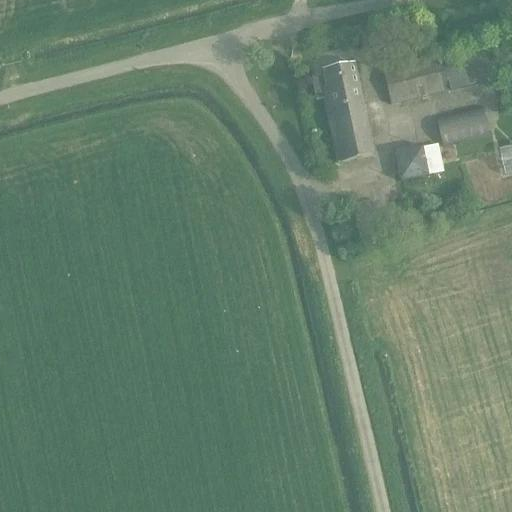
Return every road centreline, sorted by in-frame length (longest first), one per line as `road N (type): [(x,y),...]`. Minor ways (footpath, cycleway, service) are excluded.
road 1 (unclassified): [(384,511),(306,196),(216,43)]
road 2 (unclassified): [(0,102),(216,43)]
road 3 (unclassified): [(216,43),(408,0)]
